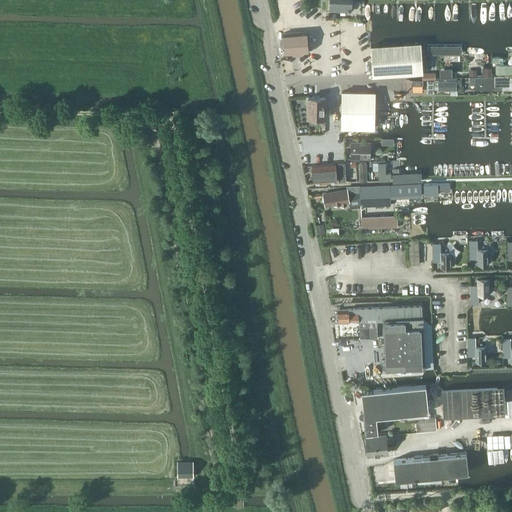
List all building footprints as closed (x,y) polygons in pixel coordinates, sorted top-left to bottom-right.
[(351,0),(330,0),(330,11),(351,12),(351,0)] [(307,32),(283,34),(284,39),(280,40),(281,48),(284,49),(285,54),(309,52),(307,32)] [(420,44),(370,47),(372,75),(422,72),(420,44)] [(460,46),(427,46),(427,55),(460,55),(460,46)] [(511,64),(496,65),(496,74),(511,73),(511,64)] [(481,67),(481,76),(491,75),(491,67),(481,67)] [(511,75),(494,76),(493,90),(511,90),(511,75)] [(493,76),(474,76),(474,90),(489,89),(489,91),(493,91),(493,76)] [(439,80),(438,89),(456,90),(456,80),(439,80)] [(375,94),(341,94),(341,131),(375,132),(375,94)] [(325,97),(307,97),(308,117),(326,117),(325,97)] [(370,142),(351,142),(351,159),(370,159),(370,142)] [(345,161),(337,162),(339,181),(346,180),(345,161)] [(384,163),(377,163),(377,181),(390,181),(390,173),(384,174),(384,163)] [(336,164),(312,166),(313,184),(337,182),(336,164)] [(417,173),(393,174),(393,183),(418,181),(418,179),(417,173)] [(420,182),(394,183),(395,195),(420,194),(420,182)] [(437,183),(424,184),(424,194),(433,194),(433,190),(438,189),(437,183)] [(360,206),(390,204),(389,187),(360,188),(360,198),(360,206)] [(347,189),(347,190),(349,200),(360,198),(360,188),(347,189)] [(323,194),(325,206),(341,203),(342,205),(345,205),(345,202),(349,201),(349,200),(347,190),(323,194)] [(397,214),(360,216),(361,228),(397,226),(397,214)] [(322,223),(315,224),(317,233),(324,232),(322,223)] [(477,240),(469,240),(470,258),(477,258),(477,264),(488,264),(488,256),(491,253),(488,250),(488,249),(487,249),(484,246),(481,249),(477,249),(477,240)] [(439,243),(432,243),(432,261),(439,261),(439,267),(450,267),(450,259),(453,256),(450,253),(450,252),(449,252),(446,249),(443,252),(440,252),(439,243)] [(490,277),(476,278),(476,284),(470,284),(470,303),(479,303),(479,295),(482,295),(484,297),(486,295),(490,294),(490,291),(492,289),(490,287),(490,277)] [(349,309),(338,310),(339,322),(385,320),(387,369),(421,367),(419,327),(422,327),(421,304),(349,308),(349,309)] [(475,336),(467,336),(467,355),(475,355),(475,361),(487,361),(487,352),(489,350),(486,347),(486,345),(484,345),(481,342),(478,345),(476,345),(475,336)] [(511,338),(502,338),(502,357),(510,356),(510,363),(511,362),(511,346),(511,338)] [(425,385),(361,391),(365,433),(377,432),(376,417),(428,412),(425,385)] [(498,401),(497,389),(443,390),(443,389),(443,417),(504,415),(504,401),(498,401)] [(435,417),(415,419),(417,432),(437,430),(435,417)] [(385,435),(366,437),(367,455),(387,453),(385,435)] [(466,452),(393,459),(395,479),(468,472),(466,452)] [(195,462),(179,462),(179,474),(195,474),(195,462)]
